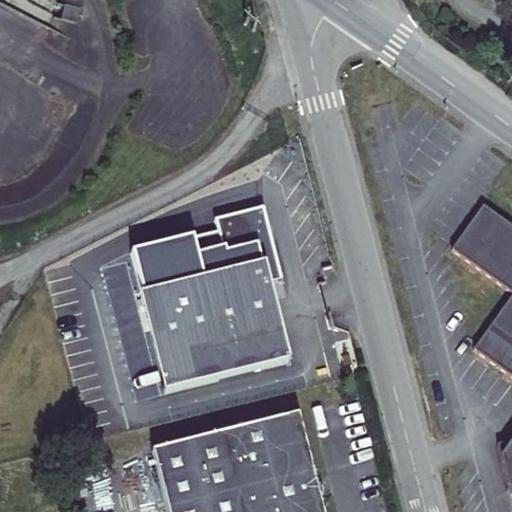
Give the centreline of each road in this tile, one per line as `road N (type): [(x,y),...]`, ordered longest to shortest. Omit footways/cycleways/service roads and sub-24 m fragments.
road 1 (residential): [(344,4),(317,32),(316,73),(428,511)]
road 2 (unclassified): [(344,4),(511,125)]
